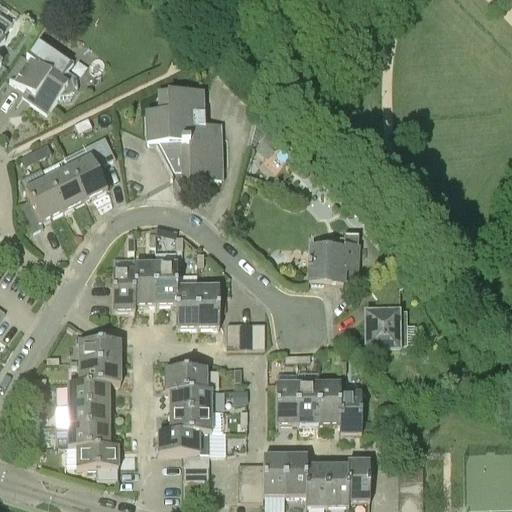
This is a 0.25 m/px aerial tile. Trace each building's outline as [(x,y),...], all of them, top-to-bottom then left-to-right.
[(176,15),(168,12),(164,23),(171,26),(176,15)] [(29,106),(47,119),(56,104),(58,105),(70,103),(78,92),(76,79),(68,74),(73,66),(50,50),(38,69),(31,64),(14,89),(32,102),(29,106)] [(158,100),(159,119),(146,120),(147,149),(158,149),(174,179),(182,179),(182,186),(221,185),(219,132),(202,132),(201,99),(158,100)] [(87,123),(74,129),(78,138),(92,132),(87,123)] [(274,146),(278,142),(270,134),(271,129),(255,124),(247,152),(253,153),(265,164),(279,150),(274,146)] [(115,165),(104,143),(83,153),(89,163),(68,174),(84,207),(85,207),(105,197),(106,198),(107,197),(96,174),(115,165)] [(46,150),(33,156),(37,165),(51,158),(46,150)] [(37,165),(33,156),(20,163),(24,172),(37,165)] [(46,184),(63,218),(64,218),(63,217),(84,207),(84,208),(85,208),(85,207),(84,207),(68,174),(46,184)] [(276,182),(271,188),(283,197),(288,191),(276,182)] [(41,229),(42,229),(42,228),(62,218),(62,219),(63,218),(46,184),(24,195),(30,207),(17,213),(30,239),(43,233),(41,229)] [(310,253),(308,288),(342,290),(343,277),(355,277),(357,240),(343,239),(342,255),(310,253)] [(155,312),(155,269),(134,269),(134,277),(134,311),(154,311),(154,312),(155,312)] [(175,311),(175,312),(176,312),(176,294),(176,269),(155,269),(155,312),(155,311),(175,311)] [(112,276),(112,289),(112,318),(113,318),(113,317),(133,317),(133,318),(134,318),(134,311),(134,277),(113,277),(113,276),(112,276)] [(392,279),(386,284),(370,297),(371,298),(371,297),(381,309),(382,310),(382,318),(365,319),(365,356),(400,356),(400,351),(406,351),(406,317),(399,317),(398,296),(402,294),(392,279)] [(218,335),(218,317),(218,293),(217,293),(196,294),(197,335),(197,334),(217,334),(217,335),(218,335)] [(197,335),(196,294),(176,294),(176,312),(175,312),(175,335),(176,335),(176,334),(196,334),(196,335),(197,335)] [(226,355),(239,355),(239,330),(226,330),(226,355)] [(252,330),(239,330),(239,355),(252,355),(252,330)] [(252,355),(264,355),(264,330),(252,330),(252,355)] [(120,348),(120,347),(78,347),(78,349),(79,349),(79,369),(120,369),(120,368),(119,368),(119,348),(120,348)] [(120,369),(79,369),(79,390),(108,389),(108,390),(120,390),(120,389),(119,389),(119,369),(120,369)] [(205,396),(205,376),(206,376),(206,375),(164,375),(164,376),(165,376),(165,396),(164,396),(164,397),(169,397),(169,396),(205,396)] [(108,389),(79,390),(67,390),(67,411),(109,411),(109,410),(108,410),(108,390),(108,389)] [(277,431),(297,431),(296,390),(277,390),(275,390),(276,432),(277,432),(277,431)] [(318,390),(296,390),(297,431),(318,430),(318,390)] [(338,430),(338,431),(339,431),(339,399),(339,390),(318,390),(318,430),(318,431),(319,431),(319,430),(338,430)] [(169,396),(169,397),(170,417),(211,417),(211,396),(205,396),(169,396)] [(234,396),(234,409),(246,409),(246,396),(241,396),(234,396)] [(339,431),(338,431),(338,441),(339,441),(339,440),(359,440),(359,441),(361,441),(361,399),(339,399),(339,431)] [(109,411),(67,411),(67,432),(109,432),(109,431),(108,431),(108,411),(109,411)] [(170,417),(170,438),(198,439),(211,439),(211,417),(170,417)] [(371,425),(361,425),(361,439),(371,439),(371,425)] [(109,432),(67,432),(67,453),(76,453),(108,453),(108,452),(108,432),(109,432)] [(170,438),(157,438),(157,460),(183,460),(182,473),(209,472),(209,460),(198,460),(198,439),(170,438)] [(108,453),(76,453),(76,475),(118,474),(118,473),(117,473),(117,453),(118,453),(118,452),(108,452),(108,453)] [(284,462),(262,462),(262,470),(262,482),(263,482),(263,495),(237,495),(237,508),(262,508),(262,503),(284,504),(284,462)] [(284,504),(305,504),(305,473),(306,473),(306,462),(305,462),(305,463),(285,463),(285,462),(284,462),(284,504)] [(347,508),(368,508),(368,509),(369,509),(369,467),(368,467),(368,468),(348,468),(348,467),(347,467),(347,473),(347,508)] [(262,470),(236,470),(236,482),(237,482),(262,482),(262,470)] [(305,473),(305,504),(305,511),(326,511),(326,472),(326,473),(306,473),(305,473)] [(326,472),(326,511),(347,511),(347,508),(347,473),(327,473),(327,472),(326,472)] [(209,473),(181,473),(181,485),(209,485),(209,473)] [(422,473),(397,473),(397,486),(422,486),(422,473)] [(262,482),(237,482),(236,495),(237,495),(263,495),(263,482),(262,482)] [(209,485),(181,485),(181,497),(208,497),(209,485)] [(397,486),(397,498),(422,498),(422,486),(397,486)] [(209,497),(208,497),(181,497),(181,510),(208,510),(209,497)] [(423,510),(422,498),(397,498),(397,511),(422,510),(423,510)]
